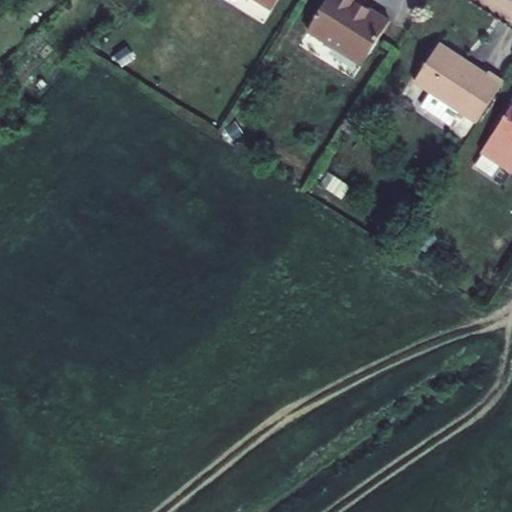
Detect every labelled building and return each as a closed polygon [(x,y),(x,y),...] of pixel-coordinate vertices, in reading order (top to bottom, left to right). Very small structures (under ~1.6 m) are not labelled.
[(223,0),(237,9),(242,0),(223,0)] [(330,0),(310,33),(365,67),(393,23),(364,5),(367,0),(330,0)] [(463,113),(480,124),(507,82),(492,73),(490,75),(442,45),(417,83),(434,94),(424,109),(454,127),(463,113)] [(511,112),(499,132),(511,141),(511,112)] [(511,141),(499,132),(486,151),(511,168),(511,141)]
